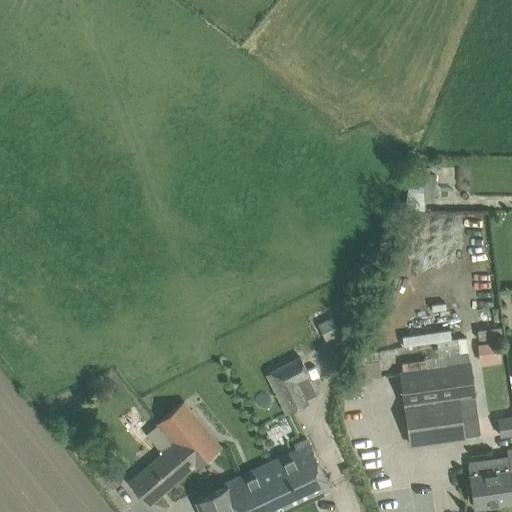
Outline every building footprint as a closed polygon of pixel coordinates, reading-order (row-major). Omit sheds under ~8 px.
[(435,175),(423,176),(424,200),(436,199),(435,175)] [(340,333),(332,317),(317,324),(325,341),(340,333)] [(310,376),(300,355),(265,375),(285,415),(309,403),(298,382),(310,376)] [(399,372),(405,405),(410,444),(481,435),(475,395),(470,362),(436,367),(426,368),(424,359),(402,363),(404,371),(399,372)] [(380,360),(349,363),(351,381),(382,377),(380,360)] [(183,400),(158,421),(156,423),(174,444),(129,482),(148,504),(192,467),(194,469),(221,447),(183,400)] [(511,415),(497,418),(500,436),(511,434),(511,415)] [(228,486),(196,501),(200,511),(280,511),(330,488),(311,449),(306,439),(294,444),(299,454),(245,480),(235,484),(229,487),(228,486)] [(510,471),(470,476),(474,506),(511,500),(511,447),(507,448),(510,471)] [(124,478),(109,462),(98,472),(112,488),(124,478)]
